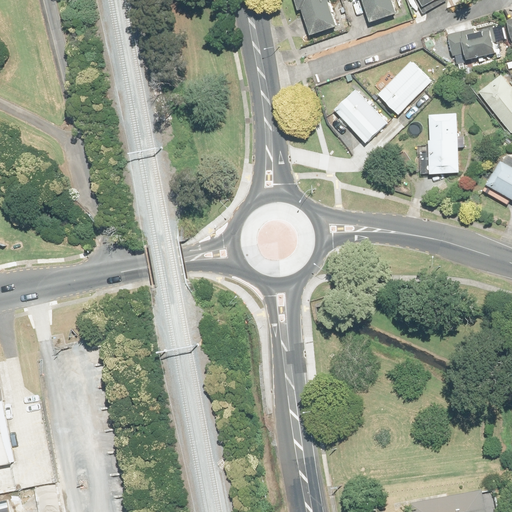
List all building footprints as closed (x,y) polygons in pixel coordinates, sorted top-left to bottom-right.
[(295,0),(299,12),(303,10),(312,37),(340,28),(331,0),(295,0)] [(361,0),(370,22),(397,12),(392,0),(361,0)] [(491,31),(463,39),(469,61),(497,53),(491,31)] [(384,84),(380,87),(384,91),(380,95),(401,115),(433,83),(412,62),(393,82),(384,73),(378,78),(384,84)] [(511,85),(503,74),(480,93),(511,133),(511,85)] [(389,124),(357,90),(336,110),(368,144),(389,124)] [(431,115),(431,151),(422,151),(422,177),(442,176),(461,176),(460,115),(431,115)] [(511,155),(507,153),(488,186),(511,199),(511,155)] [(481,511),(479,501),(421,511),(481,511)]
